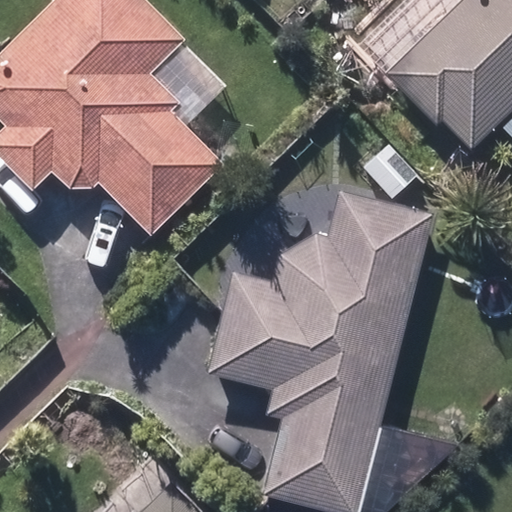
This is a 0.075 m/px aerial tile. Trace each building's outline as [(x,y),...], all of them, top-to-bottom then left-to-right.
[(87,187),(140,240),(213,167),(163,118),(171,109),(141,77),(176,44),(132,0),(47,0),(0,46),(0,172),(23,195),(41,176),(59,196),(78,196),(87,187)] [(434,125),(462,155),(511,105),(511,0),(458,0),(377,80),(429,131),(434,125)] [(251,500),(295,511),(345,511),(419,222),(329,198),(317,243),(303,239),(266,262),(258,289),(222,281),(197,378),(259,394),(251,423),(270,428),(251,500)] [(378,477),(400,500),(419,482),(397,460),(378,477)] [(179,511),(161,493),(140,511),(179,511)]
